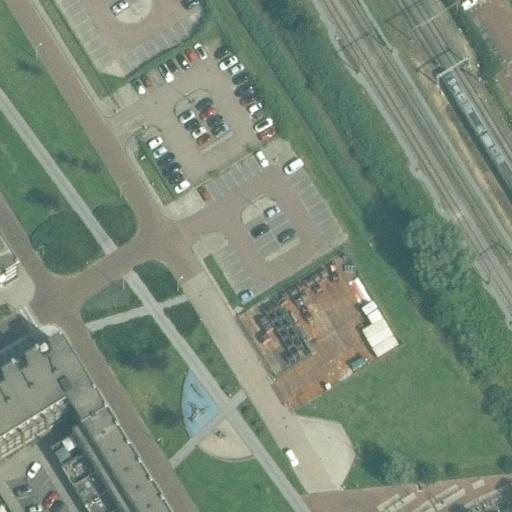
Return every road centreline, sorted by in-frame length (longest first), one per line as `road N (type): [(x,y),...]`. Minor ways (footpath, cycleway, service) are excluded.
road 1 (residential): [(323,493),(166,241)]
road 2 (residential): [(166,241),(20,0)]
road 3 (residential): [(183,511),(57,304)]
road 4 (residential): [(57,304),(166,241)]
